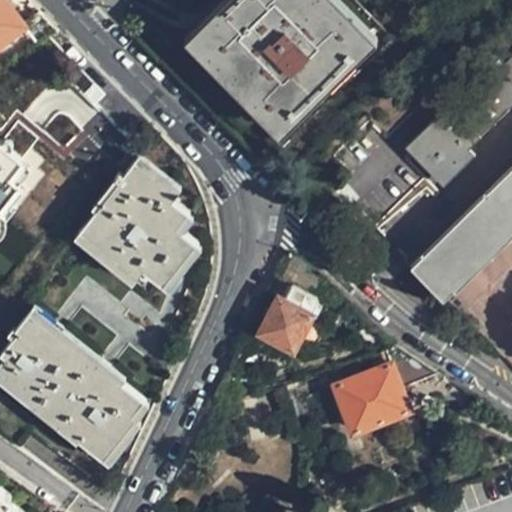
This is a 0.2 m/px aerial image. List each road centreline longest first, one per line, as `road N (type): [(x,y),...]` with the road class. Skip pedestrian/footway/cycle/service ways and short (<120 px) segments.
road 1 (tertiary): [(242,210),(291,232),(404,325),(511,393)]
road 2 (tertiary): [(128,511),(239,278),(242,210)]
road 3 (tertiary): [(242,210),(228,179),(55,0)]
